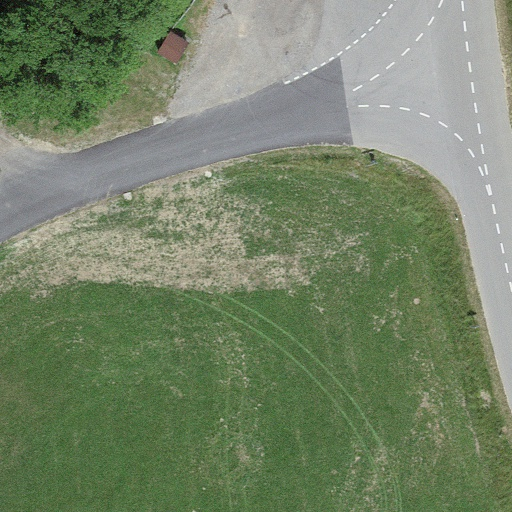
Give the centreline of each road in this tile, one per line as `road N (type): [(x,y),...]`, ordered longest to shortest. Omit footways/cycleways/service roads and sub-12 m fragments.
road 1 (unclassified): [(0,224),(103,162),(340,102),(469,82)]
road 2 (tertiary): [(469,82),(511,270)]
